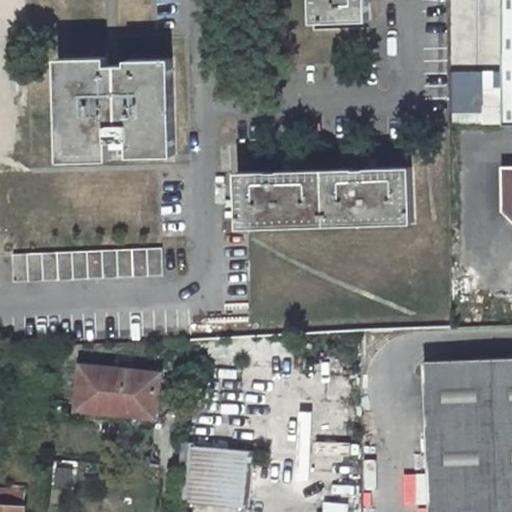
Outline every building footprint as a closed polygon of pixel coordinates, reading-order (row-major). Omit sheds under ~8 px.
[(365,0),(308,0),(309,22),(366,21),(365,0)] [(511,123),(511,0),(498,0),(498,124),(511,123)] [(54,58),(55,159),(106,159),(106,145),(124,145),(124,155),(170,154),(169,57),(124,58),(123,64),(103,65),(103,56),(54,58)] [(411,224),(410,165),(233,170),(235,229),(411,224)] [(511,168),(502,168),(503,213),(511,222),(511,168)] [(11,251),(13,278),(161,271),(160,243),(11,251)] [(511,511),(511,356),(422,360),(429,511),(511,511)] [(158,406),(162,367),(85,358),(79,403),(138,408),(138,403),(158,406)] [(196,432),(191,487),(247,492),(252,438),(196,432)] [(0,511),(21,511),(23,489),(0,487),(0,511)]
